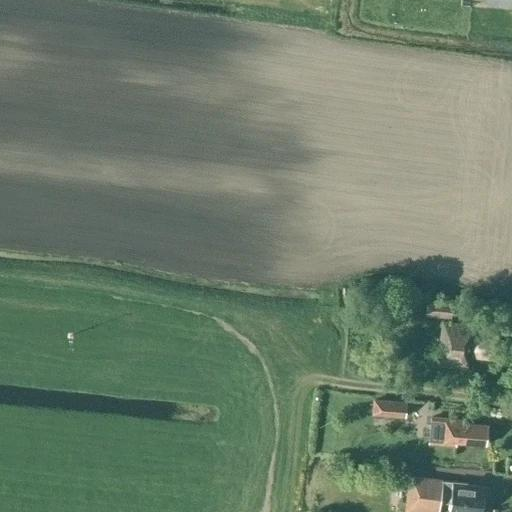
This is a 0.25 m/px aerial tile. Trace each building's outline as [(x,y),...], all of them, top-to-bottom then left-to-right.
[(425,315),(451,318),(453,304),(426,301),(425,315)] [(497,360),(499,341),(473,338),(475,325),(444,322),(439,365),(470,368),(472,357),(497,360)] [(373,415),(406,418),(408,401),(375,398),(373,415)] [(431,420),(429,439),(429,444),(455,446),(455,442),(486,445),(487,425),(431,420)] [(404,510),(416,511),(438,511),(440,503),(449,504),(448,510),(464,511),(480,511),(481,510),(484,508),(484,502),(482,500),(484,486),(451,481),(451,480),(408,475),(404,510)]
